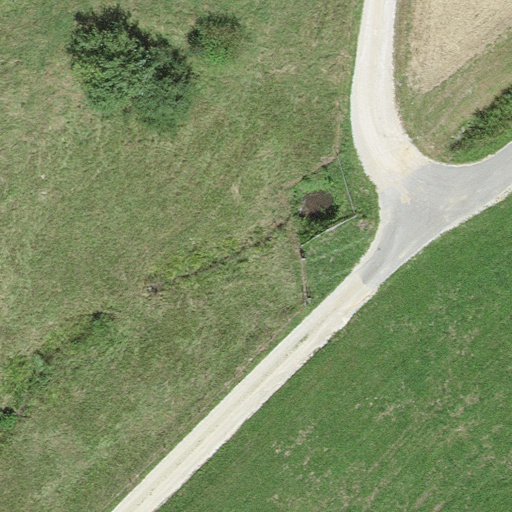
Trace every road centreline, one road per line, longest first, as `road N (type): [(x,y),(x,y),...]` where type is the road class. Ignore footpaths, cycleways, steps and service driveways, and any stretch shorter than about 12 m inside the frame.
road 1 (track): [(117,511),(359,282)]
road 2 (track): [(447,206),(386,158),(357,85),(366,0)]
road 3 (unclassified): [(359,282),(511,150)]
